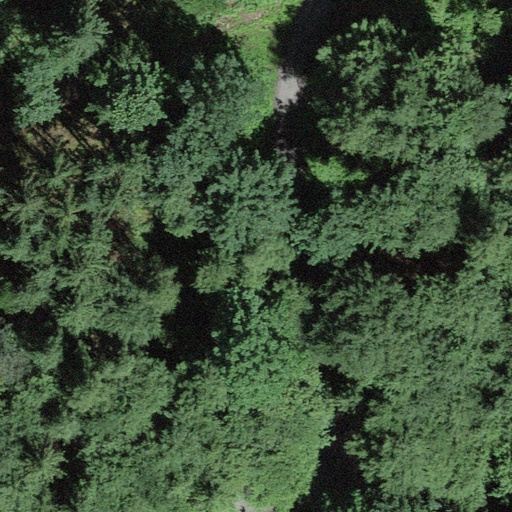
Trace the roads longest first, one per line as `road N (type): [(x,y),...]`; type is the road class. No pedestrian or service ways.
road 1 (track): [(170,511),(234,486),(339,466),(284,120),(288,69),(315,0)]
road 2 (track): [(511,469),(452,482),(393,480),(339,466)]
